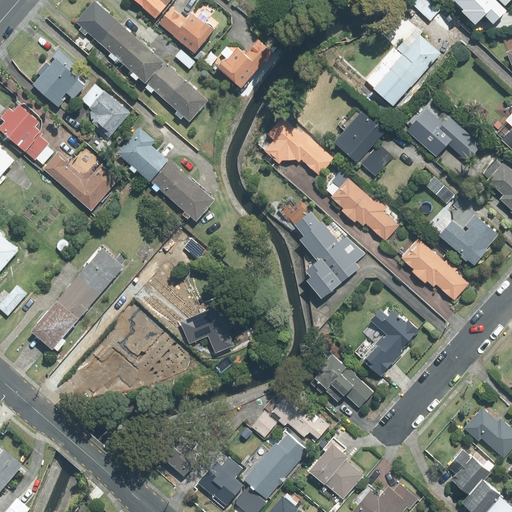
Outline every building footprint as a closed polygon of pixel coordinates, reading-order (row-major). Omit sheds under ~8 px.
[(98,0),(95,0),(77,21),(192,122),(212,99),(98,0)] [(134,0),(157,18),(171,1),(169,0),(134,0)] [(453,19),(435,0),(428,0),(419,10),(431,22),(435,18),(445,27),(453,19)] [(492,29),(491,0),(477,0),(478,8),(472,7),(471,29),(492,29)] [(511,0),(494,1),(495,22),(511,20),(511,0)] [(176,6),(161,24),(197,53),(218,27),(195,9),(189,17),(176,6)] [(422,33),(376,87),(399,106),(445,53),(422,33)] [(225,59),(217,68),(241,89),(273,53),(258,40),(246,54),(238,47),(227,60),(225,59)] [(198,60),(183,48),(176,55),(192,68),(198,60)] [(64,49),(34,84),(63,108),(88,78),(75,68),(80,62),(64,49)] [(133,110),(97,82),(82,101),(94,110),(88,118),(113,137),(133,110)] [(435,98),(408,128),(439,156),(450,144),(469,161),(485,143),(435,98)] [(18,100),(0,120),(0,128),(97,212),(124,182),(100,162),(85,180),(68,165),(73,160),(40,131),(46,124),(18,100)] [(361,107),(332,139),(376,179),(396,157),(376,139),(386,129),(361,107)] [(321,173),(335,159),(285,110),(266,129),(276,139),(268,147),(285,165),(298,152),(321,173)] [(119,154),(199,221),(218,198),(156,146),(160,140),(143,126),(119,154)] [(0,179),(18,159),(0,142),(0,179)] [(511,167),(500,157),(486,173),(507,191),(502,197),(511,205),(511,167)] [(367,221),(387,239),(404,220),(353,174),(332,197),(363,225),(367,221)] [(310,277),(325,295),(361,266),(357,261),(368,252),(320,210),(296,226),(318,253),(310,260),(318,270),(310,277)] [(451,219),(436,235),(470,267),(501,233),(478,212),(463,229),(451,219)] [(0,274),(22,248),(0,229),(0,274)] [(423,234),(402,254),(453,303),(474,282),(423,234)] [(32,326),(55,346),(127,265),(104,245),(32,326)] [(0,307),(9,316),(29,292),(18,283),(0,304),(0,307)] [(231,291),(177,313),(189,344),(211,335),(219,353),(238,345),(231,328),(244,323),(231,291)] [(364,359),(381,373),(420,328),(387,299),(371,318),(387,332),(364,359)] [(91,363),(144,383),(160,337),(127,325),(121,341),(129,344),(125,356),(97,346),(91,363)] [(316,375),(339,400),(346,394),(358,407),(374,393),(339,354),(316,375)] [(511,426),(485,403),(466,425),(506,459),(511,451),(511,426)] [(287,429),(245,474),(267,494),(309,449),(287,429)] [(166,455),(188,473),(205,453),(183,435),(166,455)] [(336,441),(312,470),(346,497),(363,476),(347,463),(353,455),(336,441)] [(493,467),(468,446),(450,468),(460,477),(453,485),(485,511),(492,511),(494,510),(496,511),(511,511),(511,493),(487,473),(493,467)] [(0,495),(26,465),(6,449),(0,455),(0,495)] [(227,452),(199,482),(227,507),(246,487),(233,475),(241,465),(227,452)] [(353,509),(356,511),(405,511),(420,497),(399,477),(378,500),(369,491),(353,509)] [(266,498),(251,485),(239,498),(254,511),(266,498)] [(309,511),(289,493),(270,511),(309,511)]
